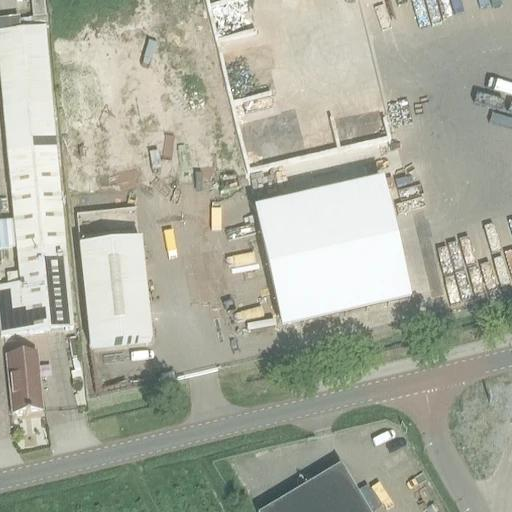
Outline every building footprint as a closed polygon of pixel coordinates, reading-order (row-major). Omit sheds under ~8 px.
[(41,0),(29,0),(31,18),(43,17),(41,0)] [(0,287),(0,333),(0,338),(73,331),(45,29),(0,32),(0,76),(19,285),(0,287)] [(238,208),(265,330),(396,302),(370,180),(238,208)] [(9,224),(0,224),(0,251),(11,251),(9,224)] [(90,351),(151,345),(140,245),(79,251),(90,351)] [(43,414),(37,357),(7,360),(13,418),(43,414)] [(267,511),(367,511),(340,468),(267,511)]
